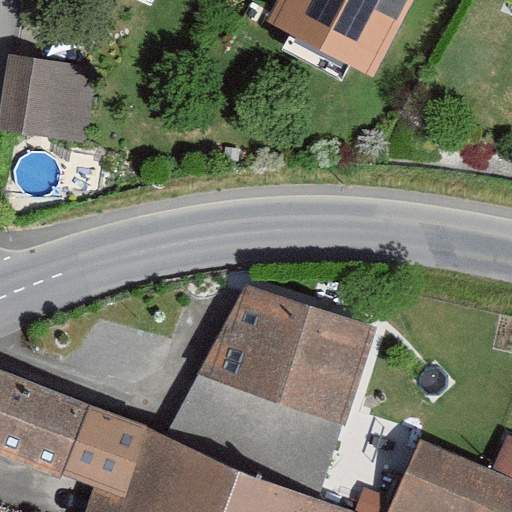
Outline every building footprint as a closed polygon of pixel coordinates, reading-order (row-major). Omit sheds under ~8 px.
[(276,0),(271,11),(375,64),(408,0),(276,0)] [(89,60),(3,49),(0,71),(0,124),(79,135),(89,60)] [(375,324),(246,280),(199,364),(343,420),(346,421),(375,324)] [(365,511),(318,490),(167,427),(0,356),(0,445),(92,484),(80,511),(365,511)] [(318,490),(343,420),(199,364),(167,427),(318,490)] [(511,511),(511,468),(415,426),(377,511),(511,511)]
